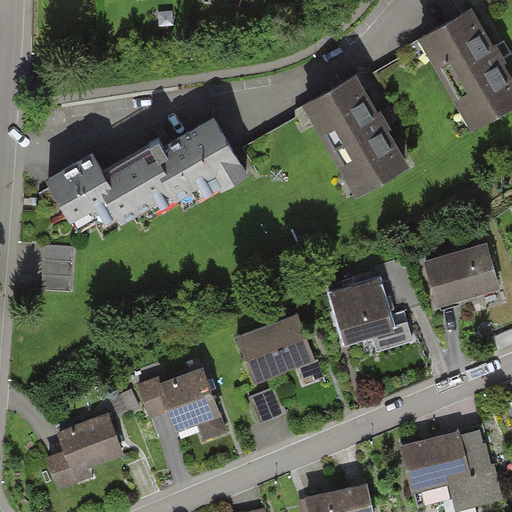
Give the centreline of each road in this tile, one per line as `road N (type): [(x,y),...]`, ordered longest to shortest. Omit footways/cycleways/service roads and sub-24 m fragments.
road 1 (residential): [(412,0),(352,62),(296,89),(101,131),(3,139)]
road 2 (residential): [(165,511),(511,370)]
road 3 (residential): [(12,0),(3,139)]
